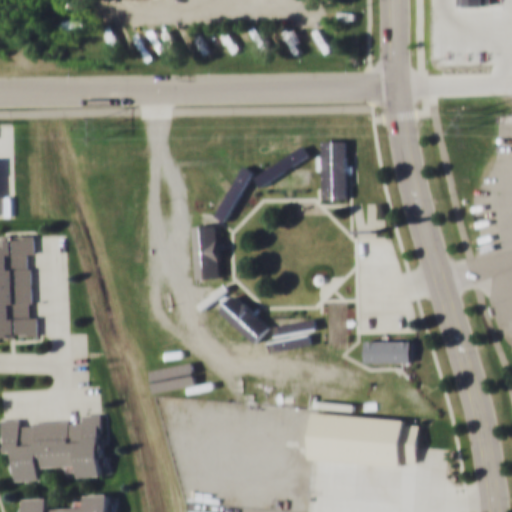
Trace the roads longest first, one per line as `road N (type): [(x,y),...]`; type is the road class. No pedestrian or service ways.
road 1 (tertiary): [(397,85),(413,190),(478,407),(495,511)]
road 2 (residential): [(0,91),(397,85)]
